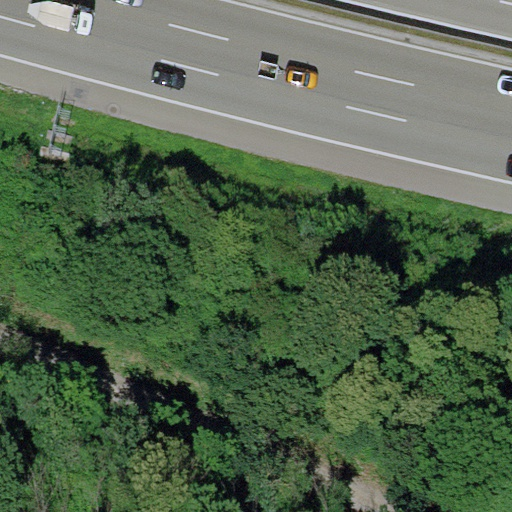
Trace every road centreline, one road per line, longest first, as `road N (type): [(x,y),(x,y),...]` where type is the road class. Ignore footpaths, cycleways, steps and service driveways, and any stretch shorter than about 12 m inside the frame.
road 1 (motorway): [(0,1),(511,129)]
road 2 (track): [(0,325),(431,511)]
